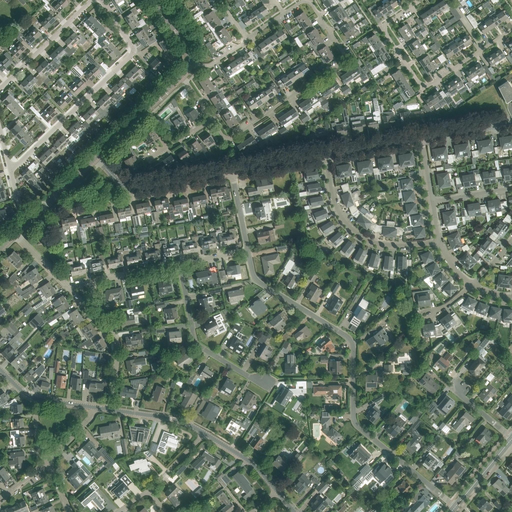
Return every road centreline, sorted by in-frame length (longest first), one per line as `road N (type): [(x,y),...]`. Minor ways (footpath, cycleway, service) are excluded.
road 1 (residential): [(440,495),(354,422),(347,337),(257,282),(247,251)]
road 2 (residential): [(211,119),(232,137),(345,58),(307,0),(247,39)]
road 3 (residential): [(9,172),(133,52),(101,0)]
road 4 (residential): [(423,0),(384,28),(421,86),(511,30)]
road 5 (residential): [(439,241),(389,245),(360,236),(335,207),(325,156)]
road 6 (residential): [(264,380),(198,346),(179,264)]
road 7 (residential): [(0,89),(91,0)]
road 8 (tertiary): [(95,159),(182,76)]
